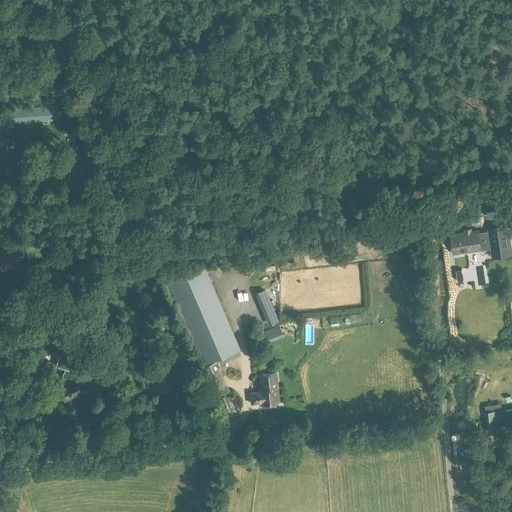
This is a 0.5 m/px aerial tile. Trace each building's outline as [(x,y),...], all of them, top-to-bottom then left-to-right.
[(46,13),(35,13),(24,12),(24,36),(36,37),(36,48),(59,47),(59,21),(46,21),(46,13)] [(64,65),(66,72),(78,69),(76,62),(64,65)] [(52,96),(64,93),(63,87),(84,81),(80,71),(47,79),(52,96)] [(76,100),(92,96),(91,88),(74,91),(76,100)] [(0,123),(58,118),(57,106),(33,108),(33,106),(21,107),(21,109),(0,111),(0,123)] [(487,217),(511,213),(510,203),(485,207),(487,217)] [(27,228),(58,217),(54,206),(23,216),(27,228)] [(463,210),(465,224),(480,222),(478,208),(463,210)] [(464,232),(450,234),(453,254),(482,250),(482,249),(490,248),(492,258),(507,256),(505,244),(510,243),(507,227),(494,229),(495,232),(480,234),(479,229),(472,231),(471,228),(464,229),(464,232)] [(343,242),(320,245),(309,247),(310,255),(321,254),(322,262),(345,259),(343,242)] [(76,243),(46,254),(52,272),(82,261),(76,243)] [(21,249),(16,250),(15,246),(0,251),(0,265),(2,270),(21,263),(19,259),(24,257),(21,249)] [(86,259),(90,269),(101,265),(98,255),(86,259)] [(264,291),(264,315),(275,316),(276,292),(264,291)] [(305,319),(309,328),(316,325),(312,316),(305,319)] [(272,318),(258,323),(261,332),(275,327),(272,318)] [(160,320),(142,324),(144,335),(161,332),(160,320)] [(65,379),(65,380),(58,383),(65,400),(86,391),(90,389),(82,371),(78,373),(77,372),(75,371),(79,359),(59,353),(45,349),(41,361),(65,369),(64,372),(63,372),(62,377),(65,378),(65,379)] [(86,362),(90,370),(100,366),(97,357),(87,361),(86,362)] [(204,367),(207,375),(220,370),(216,362),(204,367)] [(279,401),(276,373),(258,375),(260,387),(259,387),(259,390),(250,391),(251,403),(260,402),(260,403),(279,401)] [(226,422),(229,420),(236,418),(226,395),(217,399),(226,422)] [(488,439),(499,438),(497,421),(511,419),(511,407),(495,410),(484,411),(488,439)]
